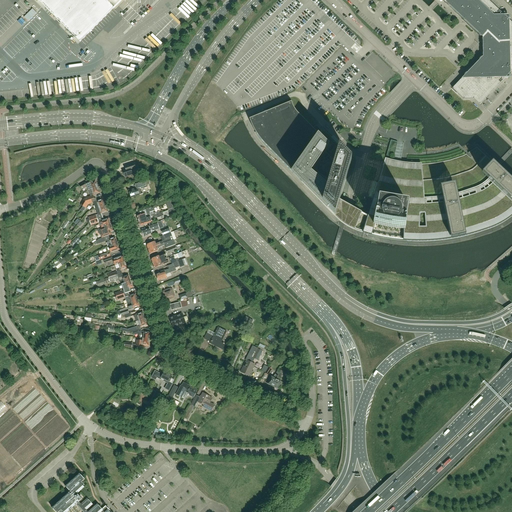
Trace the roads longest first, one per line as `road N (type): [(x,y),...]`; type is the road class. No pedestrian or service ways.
road 1 (unclassified): [(287,444),(264,451),(166,447),(123,441),(90,425),(7,322),(0,276)]
road 2 (residential): [(305,426),(168,346),(97,162)]
road 3 (primary): [(145,149),(193,177),(317,307)]
road 4 (unclassified): [(319,465),(326,443),(321,349),(310,335),(303,338),(311,382),(305,426)]
road 5 (primary): [(333,292),(235,187),(185,147)]
road 6 (motorway): [(511,370),(368,511)]
road 7 (motorway): [(511,307),(479,321),(409,321),(333,292)]
road 8 (residential): [(372,40),(466,125),(511,88)]
road 9 (motorway): [(317,307),(343,362),(346,479)]
road 10 (motorway): [(390,511),(511,393)]
road 11 (primary): [(232,0),(144,129)]
road 12 (primary): [(0,143),(79,135),(145,149)]
road 13 (primary): [(144,129),(81,117),(0,124)]
road 14 (primary): [(172,117),(217,41),(254,0)]
